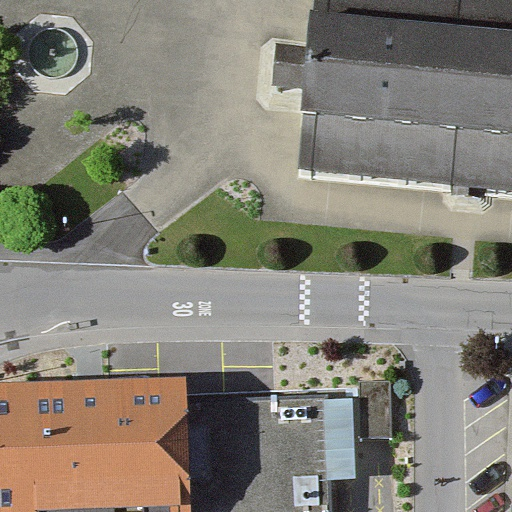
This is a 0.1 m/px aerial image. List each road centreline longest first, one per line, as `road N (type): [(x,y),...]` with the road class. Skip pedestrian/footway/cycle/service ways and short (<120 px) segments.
road 1 (residential): [(0,305),(432,307)]
road 2 (residential): [(431,511),(432,307)]
